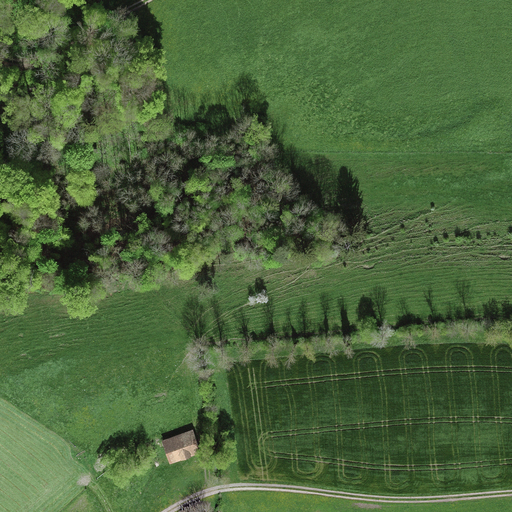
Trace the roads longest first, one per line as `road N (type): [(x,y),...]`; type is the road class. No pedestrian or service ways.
road 1 (track): [(163,511),(224,486),(399,499),(511,491)]
road 2 (track): [(147,0),(44,58),(0,57)]
